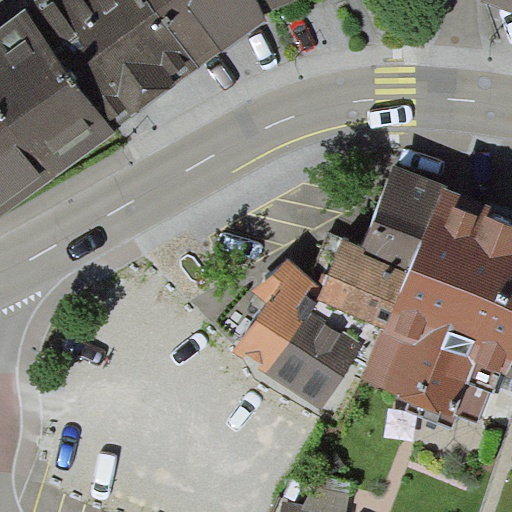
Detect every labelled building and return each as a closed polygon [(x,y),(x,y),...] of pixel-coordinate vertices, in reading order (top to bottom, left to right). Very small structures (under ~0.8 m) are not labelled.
[(267,19),(264,13),(257,0),(33,0),(25,7),(112,127),(267,19)] [(257,0),(264,13),(294,0),(257,0)] [(511,12),(511,0),(482,0),(483,1),(511,12)] [(112,127),(25,7),(0,25),(0,217),(115,131),(112,127)] [(444,185),(393,164),(361,246),(368,249),(366,253),(408,269),(444,185)] [(510,379),(511,375),(511,211),(444,185),(408,269),(384,327),(362,377),(404,395),(403,398),(411,402),(407,410),(451,429),(456,415),(477,424),(490,394),(495,395),(503,376),(510,379)] [(361,246),(343,238),(322,287),(317,299),(384,327),(408,269),(366,253),(368,249),(361,246)] [(317,299),(322,287),(288,259),(252,291),(266,302),(234,351),(267,373),(315,308),(317,299)] [(321,409),(363,343),(315,308),(267,373),(321,409)] [(303,503),(282,499),(280,511),(344,511),(350,482),(308,475),(303,503)]
